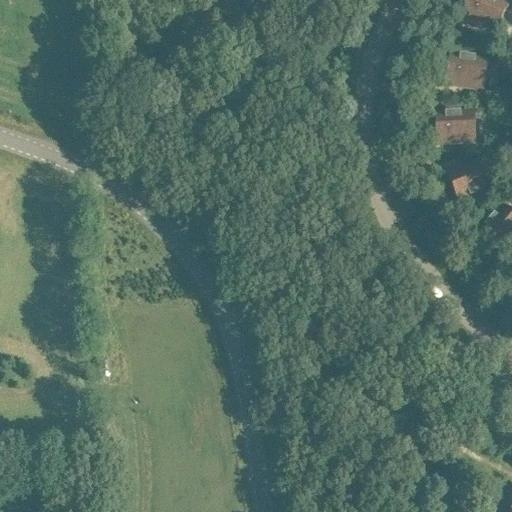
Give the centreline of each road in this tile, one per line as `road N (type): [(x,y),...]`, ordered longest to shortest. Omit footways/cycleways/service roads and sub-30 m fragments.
road 1 (unclassified): [(258,511),(235,377),(199,279),(154,220),(68,163),(0,140)]
road 2 (residential): [(393,0),(371,60),(362,127),(377,197),(442,291),(511,352)]
